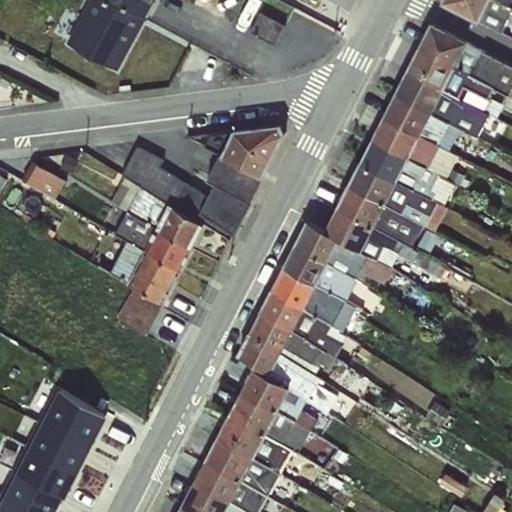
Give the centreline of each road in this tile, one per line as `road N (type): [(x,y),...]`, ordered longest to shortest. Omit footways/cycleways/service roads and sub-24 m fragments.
road 1 (tertiary): [(350,85),(125,511)]
road 2 (residential): [(350,85),(0,126)]
road 3 (residential): [(394,0),(511,58)]
